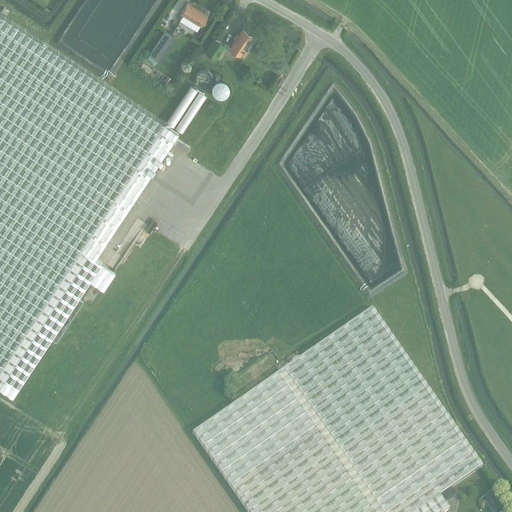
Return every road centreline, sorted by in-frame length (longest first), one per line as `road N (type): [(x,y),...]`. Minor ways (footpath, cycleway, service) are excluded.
road 1 (unclassified): [(511,460),(465,389),(388,109),(341,49),(262,0)]
road 2 (unknown): [(321,33),(223,182),(154,204),(123,238)]
